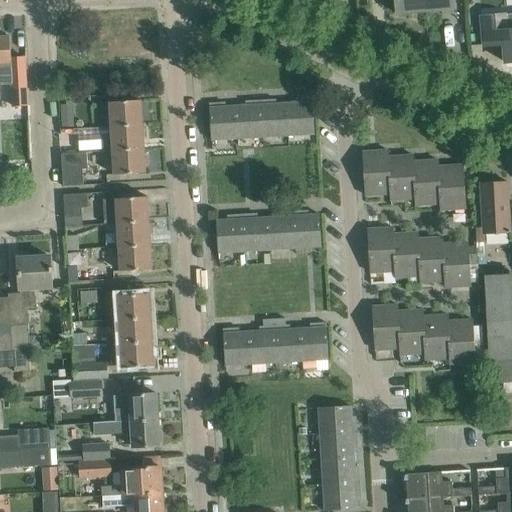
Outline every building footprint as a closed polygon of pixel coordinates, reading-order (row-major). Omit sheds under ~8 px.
[(395,0),(397,14),(426,12),(424,0),(395,0)] [(424,0),(426,12),(455,9),(453,0),(424,0)] [(481,17),(482,27),(484,46),(504,45),(505,63),(511,62),(511,30),(510,30),(509,14),(481,17)] [(0,37),(0,72),(1,82),(12,81),(10,37),(0,37)] [(0,87),(0,113),(28,114),(28,87),(0,87)] [(263,138),(260,94),(249,95),(249,106),(235,107),(237,139),(263,138)] [(272,100),(261,101),(260,94),(263,138),(289,136),(287,104),(272,105),(272,100)] [(287,104),(289,136),(314,135),(312,102),(312,96),(301,96),(301,97),(302,97),(302,103),(287,104)] [(111,127),(142,125),(141,100),(110,102),(111,115),(107,115),(108,127),(111,127)] [(237,139),(235,107),(222,108),(221,103),(209,104),(212,141),(237,139)] [(63,129),(75,129),(73,107),(62,107),(63,129)] [(145,124),(142,125),(111,127),(113,150),(109,151),(144,149),(143,134),(146,134),(145,124)] [(144,149),(109,151),(110,161),(114,161),(114,175),(145,173),(144,149)] [(388,158),(389,158),(388,151),(363,153),(365,196),(380,195),(380,192),(390,191),(388,158)] [(87,153),(81,153),(61,154),(63,187),(84,186),(83,170),(88,169),(87,153)] [(413,156),(389,158),(388,158),(390,191),(390,201),(405,200),(405,196),(415,196),(413,162),(414,162),(413,156)] [(438,161),(414,162),(413,162),(415,196),(415,206),(430,205),(429,201),(440,201),(438,167),(439,167),(438,161)] [(463,166),(439,167),(438,167),(440,201),(440,211),(466,209),(463,166)] [(481,183),(484,227),(478,227),(479,248),(486,248),(486,241),(487,241),(487,235),(510,234),(508,202),(507,182),(481,183)] [(87,194),(84,194),(64,195),(65,218),(82,217),(82,208),(88,208),(87,194)] [(147,197),(116,199),(104,200),(105,224),(118,223),(118,222),(149,221),(147,197)] [(293,212),(296,249),(321,247),(319,215),(305,216),(305,211),(293,212)] [(296,249),(293,212),(282,213),(282,217),(268,218),(270,250),(296,249)] [(254,214),(242,215),(244,252),(270,250),(268,218),(254,219),(254,214)] [(244,252),(242,215),(231,216),(231,220),(217,221),(219,253),(244,252)] [(151,221),(149,221),(118,222),(118,223),(119,247),(150,245),(149,231),(152,231),(151,221)] [(393,235),(394,235),(393,228),(367,230),(370,273),(385,272),(385,269),(394,268),(393,235)] [(418,233),(394,235),(393,235),(394,268),(395,278),(410,277),(409,274),(420,273),(418,239),(419,239),(418,233)] [(78,236),(66,237),(67,251),(79,250),(78,236)] [(443,238),(419,239),(418,239),(420,273),(420,283),(434,282),(434,279),(444,278),(445,278),(443,244),(444,244),(443,238)] [(468,243),(444,244),(443,244),(445,278),(444,278),(445,288),(471,286),(468,243)] [(150,245),(119,247),(117,248),(117,258),(120,258),(121,271),(132,271),(152,269),(150,245)] [(13,352),(29,351),(31,351),(31,338),(29,311),(36,310),(35,288),(52,287),(51,272),(53,272),(53,267),(51,268),(50,257),(18,259),(20,294),(8,295),(8,298),(10,324),(13,352)] [(77,267),(67,267),(68,283),(78,283),(77,267)] [(511,273),(490,275),(496,384),(511,383),(511,273)] [(99,290),(82,291),(82,302),(99,301),(99,290)] [(120,319),(151,318),(149,294),(129,295),(119,296),(119,310),(116,310),(116,319),(120,319)] [(0,325),(10,324),(8,298),(0,298),(0,325)] [(397,312),(398,312),(398,305),(372,307),(375,350),(389,350),(389,346),(399,346),(397,312)] [(423,310),(398,312),(397,312),(399,346),(400,355),(414,354),(414,351),(424,350),(425,350),(423,317),(423,310)] [(448,315),(423,317),(425,350),(424,350),(425,360),(439,359),(439,356),(449,355),(450,355),(448,321),(448,315)] [(153,318),(151,318),(120,319),(121,343),(117,343),(118,344),(152,342),(151,327),(154,327),(153,318)] [(286,319),(274,320),(277,363),(303,361),(301,329),(286,330),(286,319)] [(263,331),(249,332),(251,365),(277,363),(274,320),(263,320),(263,331)] [(473,320),(448,321),(450,355),(449,355),(450,365),(476,363),(475,359),(473,327),(473,320)] [(314,328),(301,329),(303,361),(328,360),(326,323),(314,324),(314,328)] [(481,326),(473,327),(475,359),(483,359),(481,326)] [(251,365),(249,332),(236,333),(235,329),(223,329),(226,366),(251,365)] [(86,334),(74,335),(75,345),(87,344),(86,334)] [(36,337),(31,338),(31,351),(41,350),(40,342),(36,337)] [(154,366),(152,342),(118,344),(118,355),(121,355),(122,368),(134,367),(154,366)] [(96,360),(95,344),(87,344),(75,345),(76,361),(96,360)] [(29,351),(13,352),(0,352),(0,367),(14,367),(15,372),(31,371),(29,351)] [(109,361),(75,363),(76,379),(110,377),(109,361)] [(104,380),(72,382),(73,397),(105,395),(104,380)] [(98,422),(158,419),(157,394),(137,395),(130,395),(131,411),(98,413),(98,422)] [(320,434),(357,432),(356,421),(352,421),(351,406),(319,408),(320,434)] [(158,419),(98,422),(99,434),(132,432),(133,447),(140,447),(160,446),(158,419)] [(0,452),(52,449),(51,428),(20,430),(21,435),(0,436),(0,452)] [(357,432),(320,434),(322,460),(354,458),(353,444),(358,444),(357,432)] [(112,443),(85,444),(85,459),(113,458),(112,443)] [(52,449),(0,452),(0,468),(53,465),(52,449)] [(354,458),(322,460),(323,485),(360,483),(359,471),(355,472),(354,458)] [(82,476),(114,475),(113,461),(81,462),(82,476)] [(134,468),(135,485),(104,486),(105,496),(162,493),(161,467),(141,468),(134,468)] [(507,492),(511,492),(511,467),(505,468),(506,479),(496,479),(496,487),(479,488),(480,496),(507,494),(507,492)] [(496,479),(506,479),(505,468),(504,468),(495,469),(496,479)] [(443,496),(443,498),(470,496),(470,488),(453,489),(452,482),(442,482),(442,472),(406,474),(406,475),(401,475),(405,491),(407,491),(408,499),(443,496)] [(360,483),(323,485),(325,511),(357,509),(356,494),(361,494),(360,483)] [(511,511),(511,492),(507,492),(507,494),(507,503),(497,503),(498,511),(481,511),(480,511),(511,511)] [(163,511),(162,493),(105,496),(105,506),(136,505),(136,511),(163,511)] [(443,496),(408,499),(402,499),(405,511),(453,511),(454,506),(444,506),(443,498),(443,496)]
